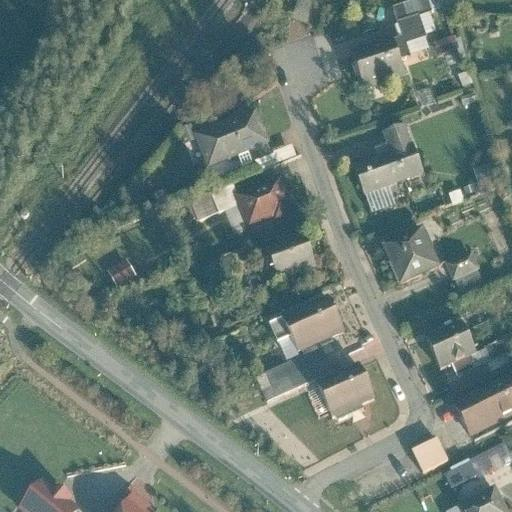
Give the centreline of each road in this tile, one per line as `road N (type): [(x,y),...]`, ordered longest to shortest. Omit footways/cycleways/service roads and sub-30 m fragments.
road 1 (residential): [(288,65),(308,146),(420,423),(299,508)]
road 2 (tertiary): [(299,508),(0,283)]
